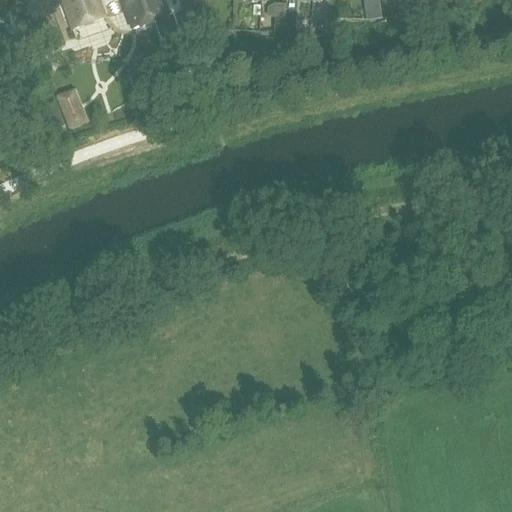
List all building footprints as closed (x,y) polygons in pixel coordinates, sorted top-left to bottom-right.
[(106,18),(99,0),(103,0),(104,0),(124,0),(135,29),(170,17),(163,0),(63,0),(74,29),(106,18)] [(397,14),(394,4),(385,6),(388,16),(397,14)] [(285,33),(285,18),(275,18),(275,32),(285,33)] [(285,18),(285,33),(296,33),(297,19),(285,18)] [(72,127),(92,120),(85,97),(64,103),(72,127)] [(44,107),(54,132),(67,127),(56,102),(44,107)]
